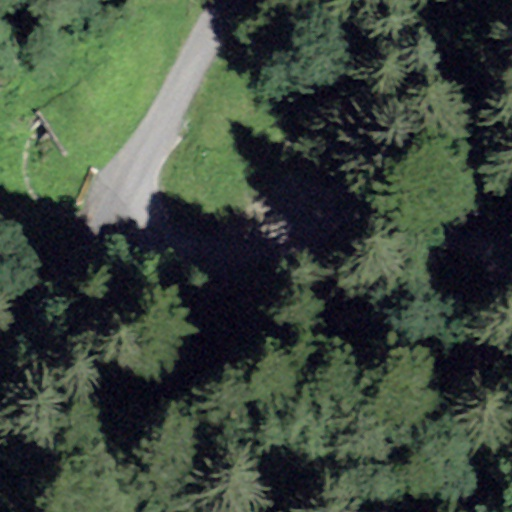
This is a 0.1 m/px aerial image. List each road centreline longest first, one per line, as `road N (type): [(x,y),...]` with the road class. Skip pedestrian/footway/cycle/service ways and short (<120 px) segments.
road 1 (unclassified): [(0,371),(103,235),(231,0)]
road 2 (track): [(103,235),(205,265),(311,252),(430,223),(511,250)]
